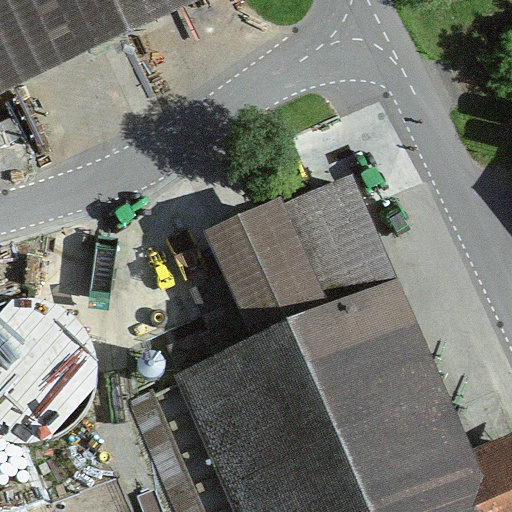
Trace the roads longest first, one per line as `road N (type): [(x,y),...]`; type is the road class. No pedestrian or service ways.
road 1 (residential): [(0,207),(158,159),(373,38)]
road 2 (residential): [(373,38),(511,309)]
